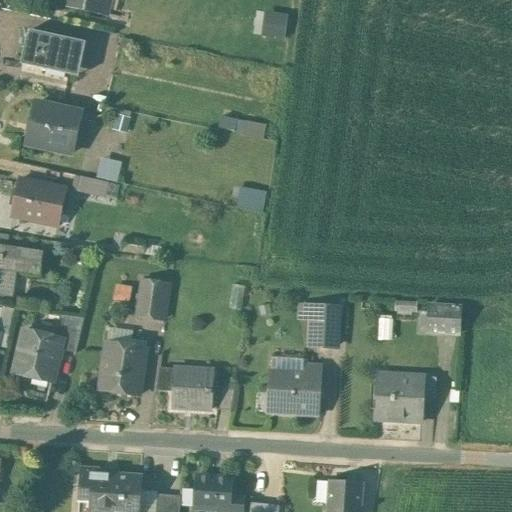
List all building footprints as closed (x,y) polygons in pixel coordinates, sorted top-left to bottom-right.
[(66,0),(64,11),(109,21),(113,0),(66,0)] [(261,9),(258,34),(282,38),(286,13),(261,9)] [(86,43),(30,31),(22,64),(49,69),(49,71),(78,77),(86,43)] [(80,117),(38,107),(30,141),(47,145),(46,149),(72,155),(80,117)] [(218,114),(216,127),(262,136),(264,122),(218,114)] [(94,177),(116,180),(119,159),(97,156),(94,177)] [(109,183),(80,177),(76,192),(105,198),(109,183)] [(64,192),(21,182),(14,214),(57,224),(64,192)] [(265,192),(239,188),(235,208),(262,212),(265,192)] [(10,236),(0,234),(0,295),(5,296),(9,272),(39,276),(42,254),(9,249),(10,236)] [(149,243),(128,240),(126,251),(146,255),(149,243)] [(167,285),(142,281),(137,318),(162,321),(167,285)] [(451,309),(431,307),(430,333),(449,334),(451,309)] [(339,310),(303,308),(302,320),(314,321),(313,346),(337,348),(339,310)] [(463,309),(451,309),(449,334),(461,335),(463,309)] [(84,319),(64,316),(59,339),(63,340),(60,351),(76,354),(84,319)] [(59,339),(24,331),(14,374),(53,383),(60,351),(63,340),(59,339)] [(146,350),(107,344),(100,391),(139,396),(146,350)] [(192,371),(162,368),(159,393),(177,395),(176,408),(212,412),(216,374),(214,374),(213,377),(192,375),(192,371)] [(303,376),(272,373),(268,413),(316,418),(321,369),(303,368),(303,376)] [(424,386),(398,385),(398,377),(381,376),(378,421),(424,424),(425,402),(427,379),(424,379),(424,386)] [(439,380),(427,379),(425,402),(437,403),(439,380)] [(222,388),(218,410),(231,412),(235,390),(222,388)] [(116,472),(85,470),(85,468),(82,468),(80,498),(92,499),(90,511),(138,511),(142,477),(118,475),(119,471),(116,470),(116,472)] [(235,480),(199,478),(197,507),(226,509),(225,511),(244,511),(245,499),(234,498),(235,480)] [(364,484),(328,481),(326,511),(360,511),(362,496),(363,496),(363,484),(364,485),(364,484)] [(180,511),(182,497),(158,495),(156,511),(180,511)]
